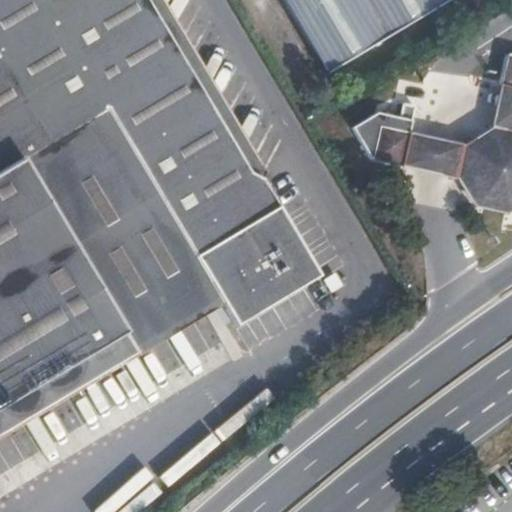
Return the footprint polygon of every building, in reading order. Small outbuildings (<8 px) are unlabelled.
[(0,0),(0,402),(205,277),(219,299),(233,322),(318,270),(260,176),(246,170),(250,160),(237,153),(241,146),(228,139),(231,130),(219,125),(223,115),(212,111),(216,104),(202,97),(206,88),(193,82),(195,73),(183,67),(187,57),(175,52),(178,43),(165,36),(168,28),(157,22),(161,12),(148,7),(150,0),(0,0)] [(279,0),(324,75),(447,0),(279,0)] [(499,84),(511,87),(511,54),(507,53),(499,84)] [(511,132),(511,87),(499,84),(489,128),(511,132)] [(369,160),(398,166),(405,133),(377,127),(369,160)] [(511,132),(489,128),(460,146),(453,179),(469,203),(471,206),(505,214),(509,211),(511,208),(511,132)] [(398,166),(453,179),(460,146),(405,133),(398,166)] [(0,431),(219,299),(205,277),(0,402),(0,431)]
